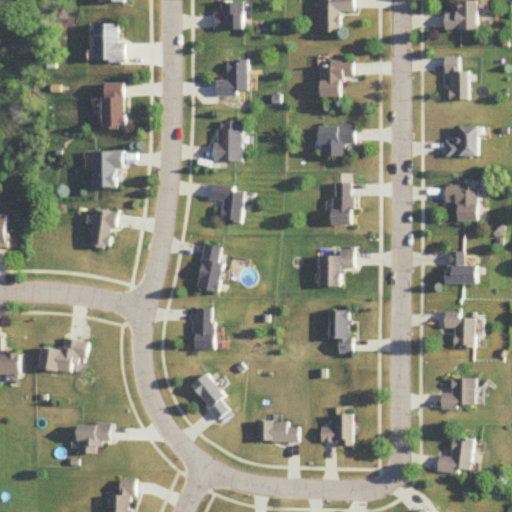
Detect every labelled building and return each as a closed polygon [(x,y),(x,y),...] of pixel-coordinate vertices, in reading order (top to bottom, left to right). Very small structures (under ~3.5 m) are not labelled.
[(343,13),(357,13),(356,0),(323,0),(323,35),(343,34),(343,13)] [(447,15),(447,33),(480,33),(480,3),(459,3),(459,15),(447,15)] [(247,4),(218,4),(218,33),(247,33),(247,4)] [(121,26),(97,26),(97,63),(129,63),(129,45),(121,45),(121,26)] [(470,103),(470,73),(461,73),(461,60),(448,60),(448,103),(470,103)] [(250,61),(230,61),(230,83),(219,83),(219,97),(250,97),(250,61)] [(324,100),(344,99),(344,81),(356,81),(356,62),(323,63),(324,100)] [(105,85),(105,131),(128,131),(128,85),(105,85)] [(219,165),(245,165),(245,123),(219,123),(219,165)] [(348,159),(348,146),(357,146),(357,128),(322,128),(322,159),(348,159)] [(479,159),(479,130),(461,130),(461,143),(446,143),(446,159),(479,159)] [(126,171),(126,154),(95,154),(95,190),(121,190),(121,171),(126,171)] [(335,184),(335,228),(355,228),(355,184),(335,184)] [(237,188),(216,186),(214,203),(227,204),(224,224),(244,226),(248,194),(236,193),(237,188)] [(447,205),(459,205),(459,227),(480,226),(479,189),(446,189),(447,205)] [(119,214),(98,212),(94,249),(115,251),(119,214)] [(0,249),(10,250),(10,217),(0,217),(0,249)] [(200,291),(222,294),(228,249),(206,247),(200,291)] [(323,289),(346,289),(346,271),(357,271),(357,252),(342,252),(342,257),(323,257),(323,289)] [(478,267),(466,267),(466,254),(448,254),(448,287),(478,287),(478,267)] [(217,351),(217,310),(197,310),(197,351),(217,351)] [(354,312),(333,312),(333,341),(343,341),(343,354),(354,354),(354,312)] [(478,319),(464,319),(464,313),(448,313),(448,330),(458,330),(458,349),(478,349),(478,319)] [(0,377),(23,378),(23,357),(5,357),(5,339),(0,339),(0,377)] [(91,343),(67,340),(66,352),(44,349),(42,372),(77,376),(79,360),(89,361),(91,343)] [(211,375),(196,384),(218,421),(233,412),(211,375)] [(478,380),(455,380),(455,395),(445,395),(445,409),(478,409),(478,380)] [(357,415),(339,415),(339,429),(326,429),(326,446),(357,446),(357,415)] [(294,427),(294,422),(261,422),(261,443),(302,443),(302,427),(294,427)] [(81,455),(101,455),(101,442),(112,442),(112,434),(81,434),(81,455)] [(477,441),(456,439),(455,458),(443,457),(442,472),(474,475),(477,441)] [(113,511),(132,511),(133,498),(138,498),(138,481),(123,481),(123,496),(113,496),(113,511)]
